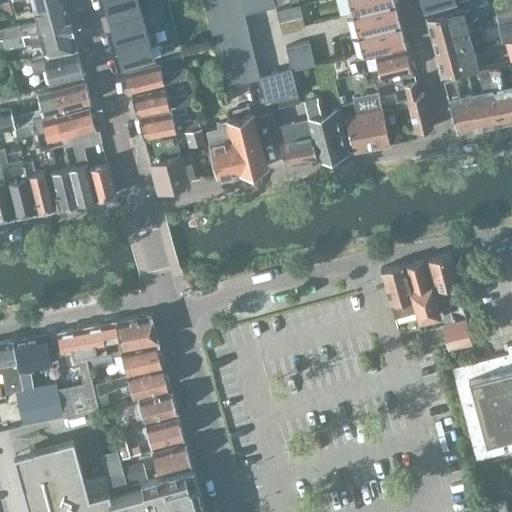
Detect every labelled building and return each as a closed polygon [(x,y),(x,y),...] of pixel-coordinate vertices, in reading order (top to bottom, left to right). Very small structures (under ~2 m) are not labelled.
[(8,0),(29,0),(32,8),(64,2),(63,0),(0,0),(1,1),(8,0)] [(104,0),(110,17),(140,8),(137,0),(104,0)] [(260,75),(244,12),(274,4),(273,0),(203,0),(212,36),(224,84),(259,75),(266,101),(297,93),(290,67),(260,75)] [(394,1),(393,0),(347,0),(351,13),(394,1)] [(456,2),(455,0),(421,0),(424,10),(456,2)] [(394,1),(351,13),(356,32),(376,27),(395,22),(399,20),(394,1)] [(0,38),(10,36),(70,24),(64,2),(32,8),(36,20),(0,27),(0,38)] [(163,9),(161,2),(148,6),(149,13),(163,9)] [(498,22),(511,19),(511,10),(510,2),(495,5),(498,22)] [(279,19),(279,21),(302,15),(299,3),(276,9),(279,19)] [(147,32),(140,8),(110,17),(116,40),(147,32)] [(426,16),(431,35),(468,29),(463,9),(426,16)] [(282,32),(305,26),(302,15),(279,21),(282,32)] [(405,43),(399,20),(395,22),(376,27),(356,32),(362,55),(405,43)] [(511,20),(498,23),(501,42),(511,39),(511,20)] [(76,48),(70,24),(10,36),(13,46),(40,40),(43,50),(44,53),(43,53),(43,55),(76,48)] [(474,47),(472,39),(476,38),(483,36),(482,26),(468,29),(431,35),(437,54),(474,47)] [(123,64),(153,55),(174,49),(172,42),(161,46),(160,42),(150,45),(147,32),(116,40),(123,64)] [(285,46),(288,57),(312,51),(309,40),(285,46)] [(372,69),(376,85),(402,78),(412,75),(405,46),(374,54),(378,68),(372,69)] [(479,66),(474,47),(437,54),(442,73),(479,66)] [(32,62),(31,62),(33,72),(45,69),(49,82),(83,73),(76,48),(43,55),(31,58),(32,62)] [(315,63),(312,51),(288,57),(291,69),(315,63)] [(130,90),(188,77),(186,66),(162,72),(159,61),(124,70),(130,90)] [(503,83),(500,66),(488,68),(499,123),(511,120),(511,85),(501,87),(500,84),(503,83)] [(478,127),(499,123),(488,68),(478,70),(482,91),(472,93),(478,127)] [(376,85),(379,95),(394,91),(396,101),(407,99),(415,131),(432,127),(423,93),(419,94),(415,81),(403,84),(402,78),(376,85)] [(460,95),(456,78),(444,80),(457,130),(478,127),(472,93),(460,95)] [(51,88),(56,109),(88,101),(91,100),(85,79),(51,88)] [(173,96),(173,95),(166,96),(164,87),(131,93),(137,113),(189,103),(187,93),(173,96)] [(318,156),(348,151),(338,108),(321,113),(317,99),(306,103),(309,116),(318,156)] [(61,136),(79,131),(95,126),(94,123),(97,121),(95,114),(91,114),(88,101),(56,109),(48,112),(35,115),(35,116),(32,117),(36,131),(58,126),(61,136)] [(341,104),(353,150),(390,144),(381,106),(356,111),(354,101),(341,104)] [(0,129),(14,127),(16,126),(11,106),(0,108),(0,129)] [(200,126),(198,117),(174,122),(171,109),(138,116),(143,137),(145,137),(184,129),(200,126)] [(240,172),(250,170),(266,167),(260,143),(278,138),(271,111),(254,115),(253,111),(224,119),(224,120),(216,122),(217,127),(205,130),(217,176),(239,171),(240,172)] [(316,157),(311,135),(307,118),(277,125),(284,163),(316,157)] [(16,126),(14,127),(17,138),(17,136),(34,133),(32,123),(16,126)] [(95,126),(79,131),(61,136),(63,145),(73,143),(79,163),(68,165),(77,201),(96,197),(88,166),(84,150),(83,146),(80,134),(96,130),(95,126)] [(200,126),(184,129),(187,140),(188,144),(204,140),(200,126)] [(17,138),(14,127),(0,129),(0,166),(12,214),(17,213),(34,209),(23,163),(8,167),(3,141),(17,138)] [(98,129),(96,130),(80,134),(83,146),(84,150),(103,145),(98,129)] [(150,161),(158,188),(189,180),(179,143),(187,140),(184,129),(145,137),(149,151),(151,160),(150,161)] [(51,147),(43,149),(58,204),(77,201),(68,165),(56,167),(51,147)] [(23,161),(23,163),(34,209),(55,204),(45,168),(35,170),(32,159),(23,161)] [(88,166),(96,197),(115,193),(107,162),(88,166)] [(0,216),(12,214),(0,166),(0,216)] [(450,254),(427,258),(439,300),(459,295),(450,254)] [(404,263),(415,311),(418,320),(439,314),(423,259),(404,263)] [(394,316),(415,311),(404,263),(380,267),(385,282),(394,316)] [(449,306),(441,308),(445,324),(453,322),(449,306)] [(113,319),(101,322),(104,337),(118,335),(121,348),(155,341),(157,340),(150,312),(113,319)] [(445,324),(442,325),(445,334),(448,348),(471,343),(469,331),(466,319),(453,322),(445,324)] [(85,385),(59,390),(64,415),(74,413),(97,409),(87,358),(87,359),(86,357),(107,352),(104,337),(101,322),(59,330),(63,353),(73,351),(75,360),(80,358),(85,385)] [(45,333),(14,339),(23,388),(32,386),(29,369),(51,365),(45,333)] [(13,339),(0,341),(0,371),(2,371),(6,391),(15,390),(23,388),(14,339),(13,339)] [(121,348),(111,351),(112,356),(123,353),(128,373),(161,364),(160,361),(162,359),(160,351),(157,351),(155,341),(121,348)] [(511,342),(507,344),(508,349),(509,349),(509,351),(452,366),(476,457),(511,448),(511,342)] [(103,353),(87,358),(89,367),(106,362),(103,353)] [(110,378),(95,382),(98,394),(114,387),(114,386),(129,382),(133,396),(167,386),(166,383),(168,381),(166,374),(163,374),(161,364),(128,373),(110,378)] [(23,388),(15,390),(22,425),(64,415),(59,390),(58,387),(54,368),(35,372),(37,385),(32,386),(23,388)] [(142,412),(129,415),(132,427),(145,424),(145,422),(177,413),(170,389),(168,390),(138,398),(142,412)] [(178,415),(145,424),(151,446),(184,437),(178,415)] [(73,437),(13,453),(29,511),(33,511),(50,508),(50,511),(205,511),(192,466),(158,476),(147,479),(140,481),(142,488),(110,496),(108,489),(88,495),(73,437)] [(185,440),(151,449),(157,472),(191,462),(185,440)] [(121,459),(104,464),(111,489),(128,484),(123,467),(121,459)] [(143,461),(123,467),(128,484),(140,481),(147,479),(143,461)] [(487,511),(507,511),(505,499),(486,504),(487,511)]
